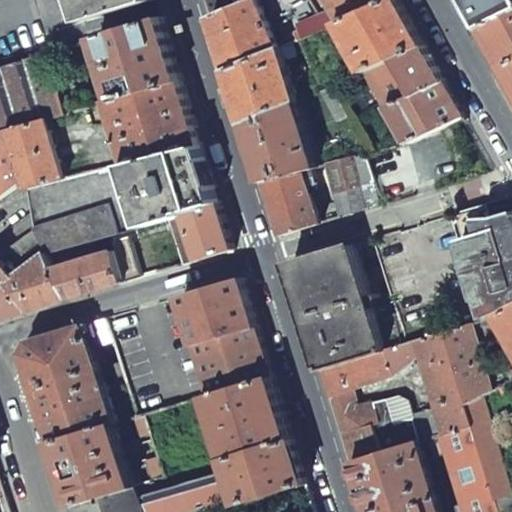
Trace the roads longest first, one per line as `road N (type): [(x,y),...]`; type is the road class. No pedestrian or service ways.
road 1 (residential): [(0,337),(265,258)]
road 2 (residential): [(188,0),(265,258)]
road 3 (residential): [(265,258),(347,511)]
road 4 (secondary): [(511,128),(440,0)]
road 5 (residential): [(44,511),(0,375)]
